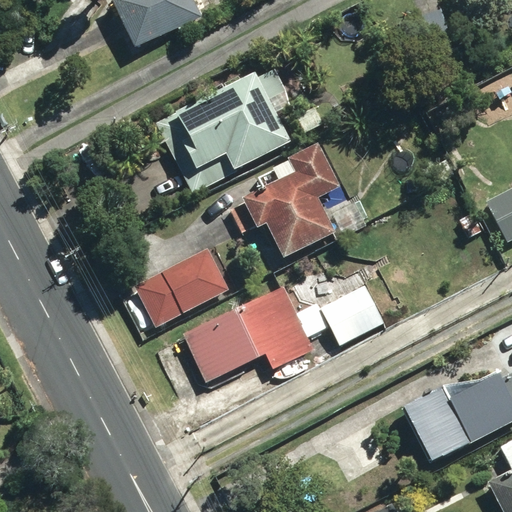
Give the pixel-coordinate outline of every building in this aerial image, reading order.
[(116,0),(106,6),(130,54),(198,20),(188,0),(116,0)] [(419,18),(430,56),(450,50),(439,12),(419,18)] [(153,128),(190,198),(288,146),(266,105),(283,96),(270,72),(254,81),(252,78),(177,118),(176,116),(153,128)] [(293,121),(302,137),(320,127),(312,111),(293,121)] [(262,229),(281,265),(332,237),(314,203),(337,191),(314,148),(285,164),(286,166),(255,181),(262,193),(238,205),(253,235),(262,229)] [(511,192),(485,207),(505,246),(511,242),(511,192)] [(132,291),(153,332),(226,295),(204,253),(132,291)] [(179,342),(202,389),(262,359),(270,375),(311,354),(305,341),(327,330),(337,349),(381,327),(363,291),(318,313),(314,307),(293,317),(280,291),(179,342)] [(427,471),(511,426),(511,378),(498,385),(496,382),(447,408),(439,393),(397,415),(427,471)] [(483,489),(495,511),(511,511),(511,444),(497,452),(509,476),(483,489)]
